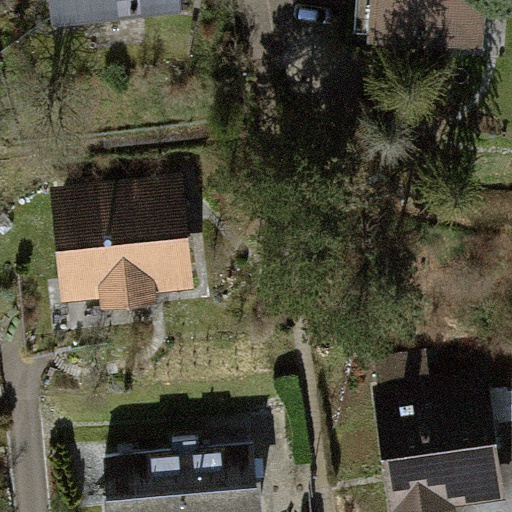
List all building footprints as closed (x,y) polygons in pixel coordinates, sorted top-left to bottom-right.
[(49,0),(51,15),(181,0),(49,0)] [(364,0),(362,25),(480,34),(481,0),(364,0)] [(182,168),(50,182),(62,292),(98,288),(99,299),(155,293),(154,284),(194,280),(182,168)] [(429,345),(370,352),(390,511),(455,511),(454,501),(507,494),(490,362),(432,369),(429,345)] [(259,511),(252,433),(97,446),(102,511),(259,511)]
